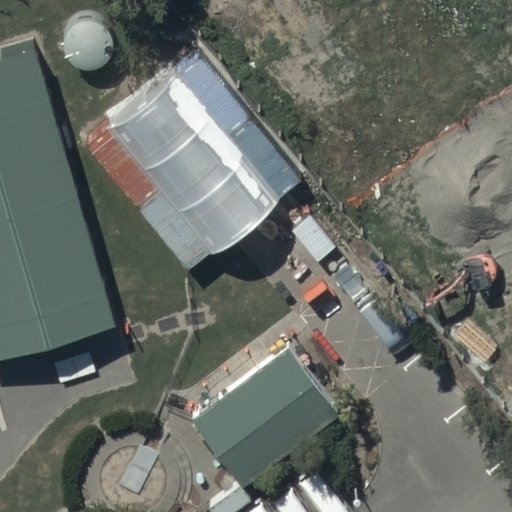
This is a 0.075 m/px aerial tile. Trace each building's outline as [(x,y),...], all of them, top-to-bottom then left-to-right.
[(374,0),(322,0),(344,25),(374,0)] [(29,40),(0,48),(0,352),(112,319),(29,40)] [(202,57),(89,148),(186,268),(299,177),(202,57)] [(506,225),(511,219),(511,78),(436,145),(506,225)] [(337,409),(286,342),(188,417),(237,481),(208,503),(215,511),(229,511),(251,496),(241,483),(337,409)]
